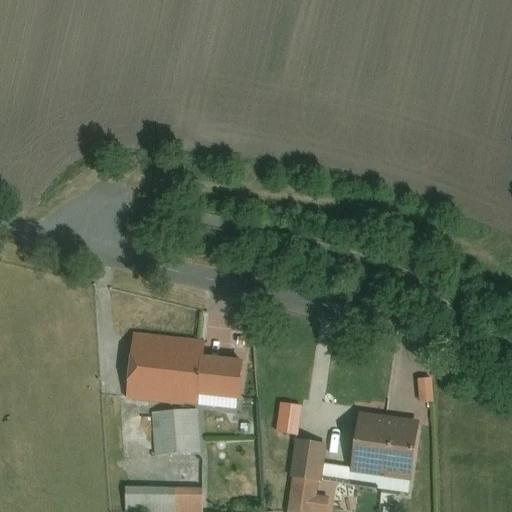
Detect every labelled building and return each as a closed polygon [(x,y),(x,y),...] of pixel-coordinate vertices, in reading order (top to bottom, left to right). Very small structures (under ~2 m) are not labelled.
[(203,342),(136,333),(128,394),(195,403),(197,393),(202,356),(203,342)] [(243,361),(202,356),(197,393),(238,398),(243,361)] [(436,401),(432,377),(418,378),(421,403),(436,401)] [(299,436),(305,406),(282,402),(276,432),(299,436)] [(198,411),(158,412),(159,455),(199,454),(198,411)] [(417,421),(358,412),(350,464),(409,473),(417,421)] [(319,511),(330,446),(300,441),(289,511),(319,511)] [(201,511),(202,489),(129,487),(128,510),(193,511),(201,511)]
